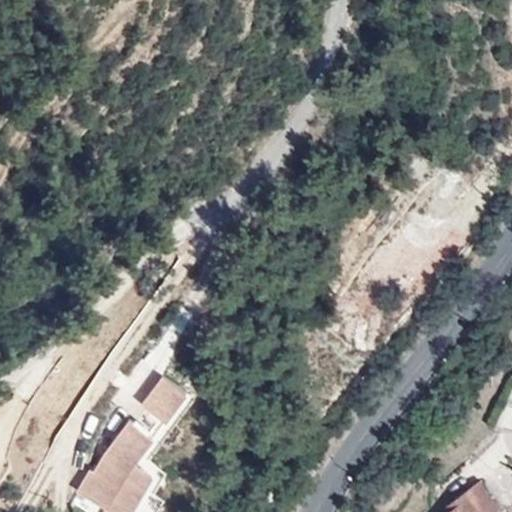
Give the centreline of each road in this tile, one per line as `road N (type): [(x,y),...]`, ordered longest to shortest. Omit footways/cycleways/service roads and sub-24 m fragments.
road 1 (tertiary): [(320,511),(346,454),(511,240)]
road 2 (residential): [(206,223),(76,417),(55,464)]
road 3 (residential): [(336,0),(334,44),(314,92),(276,150),(206,223)]
road 4 (residential): [(206,223),(138,266),(0,379)]
